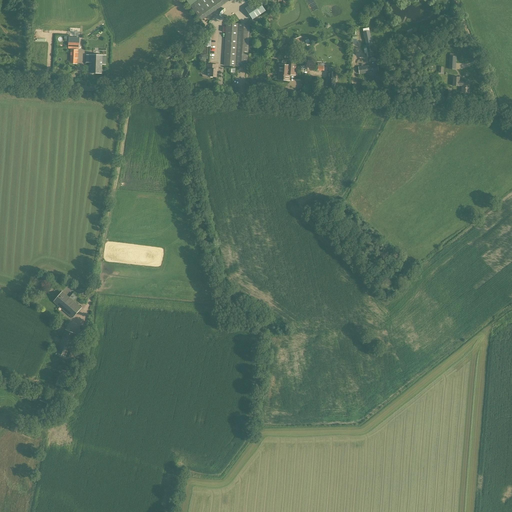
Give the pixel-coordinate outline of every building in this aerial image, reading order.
[(198,0),(191,6),(201,21),(230,0),(198,0)] [(253,20),(260,15),(265,11),(258,0),(245,8),(252,19),(253,20)] [(249,25),(253,27),(256,22),(262,18),(260,15),(253,20),(252,19),(249,25)] [(249,25),(227,24),(224,66),(247,67),(249,25)] [(369,28),(363,29),(363,32),(365,41),(368,57),(374,56),(372,46),(370,31),(369,31),(369,28)] [(296,50),(304,46),(300,37),(292,40),(296,50)] [(79,49),(80,41),(69,40),(68,49),(79,49)] [(102,74),(102,56),(91,55),(86,55),(86,63),(90,63),(90,74),(102,74)] [(286,61),(283,61),(282,62),(282,63),(280,65),(279,65),(278,80),(289,81),(289,75),(296,75),(297,61),(286,60),(286,61)] [(216,77),(217,65),(207,64),(207,69),(210,69),(210,77),(216,77)] [(359,74),(378,72),(377,65),(363,67),(362,64),(361,64),(361,67),(359,67),(359,74)] [(337,82),(337,78),(335,78),(335,72),(329,72),(328,86),(335,87),(335,82),(337,82)] [(469,93),(470,82),(459,81),(460,77),(453,77),(453,86),(459,86),(462,86),(462,92),(469,93)] [(72,318),(81,308),(74,301),(77,297),(73,293),(69,297),(62,291),(53,302),(72,318)] [(71,359),(76,347),(71,345),(76,333),(65,329),(56,353),(71,359)]
